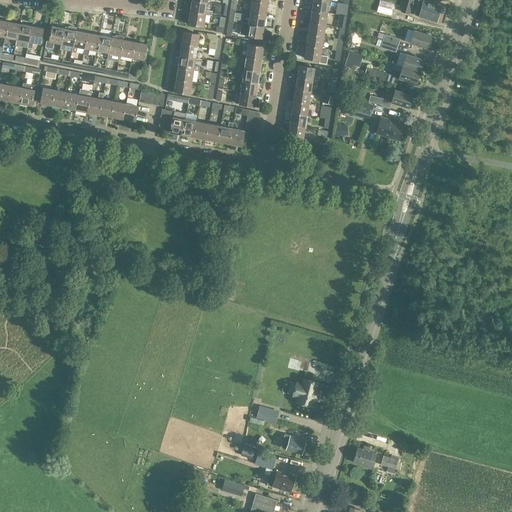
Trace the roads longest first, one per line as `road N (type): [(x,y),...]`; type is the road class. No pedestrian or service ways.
road 1 (secondary): [(309,511),(467,0)]
road 2 (residential): [(262,168),(0,120)]
road 3 (residential): [(262,168),(290,0)]
road 4 (residential): [(394,194),(262,168)]
